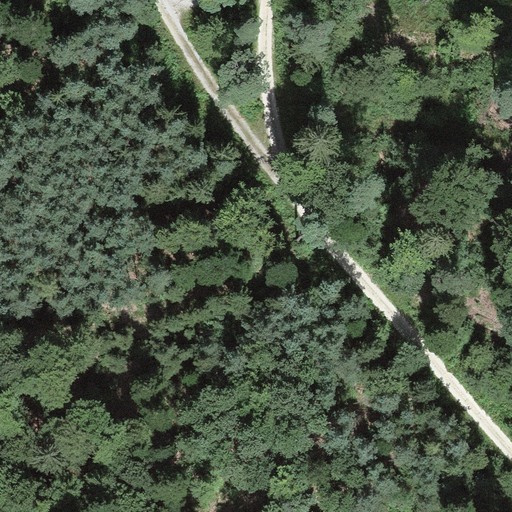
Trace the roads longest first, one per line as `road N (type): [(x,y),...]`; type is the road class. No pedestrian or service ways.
road 1 (track): [(511,452),(273,169),(160,0)]
road 2 (track): [(273,169),(261,73),(265,0)]
